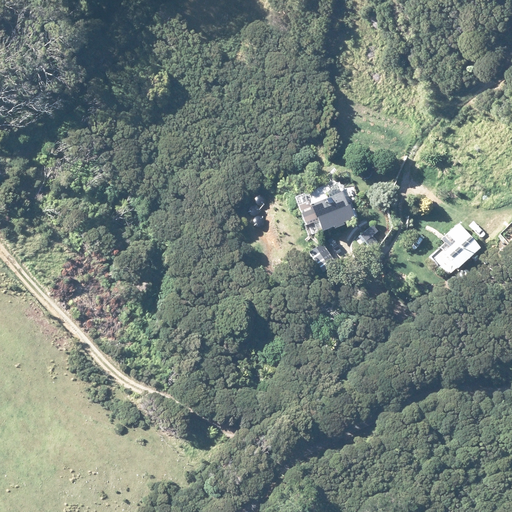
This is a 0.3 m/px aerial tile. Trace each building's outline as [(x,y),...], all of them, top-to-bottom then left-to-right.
[(303,207),(314,233),(326,229),(326,230),(335,226),(335,225),(346,220),(342,208),(344,207),(340,198),(336,199),(335,195),(303,207)] [(364,241),(375,232),(371,227),(360,236),(364,241)] [(453,269),(476,248),(461,233),(439,254),(453,269)] [(371,236),(364,242),(368,247),(375,242),(371,236)] [(305,256),(315,273),(331,264),(320,247),(305,256)]
